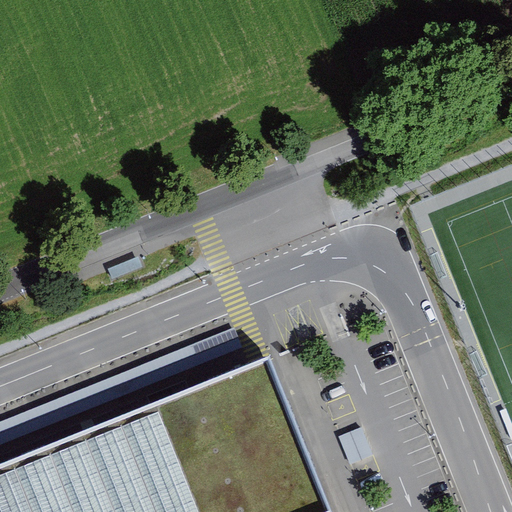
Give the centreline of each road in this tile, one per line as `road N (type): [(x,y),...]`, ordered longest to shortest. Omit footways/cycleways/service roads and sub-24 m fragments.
road 1 (tertiary): [(511,81),(0,289)]
road 2 (track): [(0,351),(268,240)]
road 3 (track): [(268,240),(511,143)]
